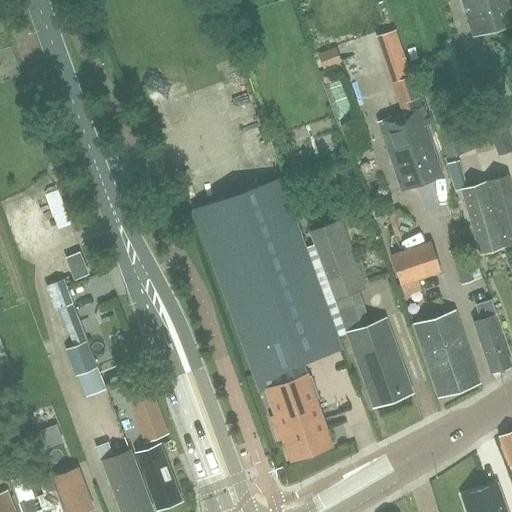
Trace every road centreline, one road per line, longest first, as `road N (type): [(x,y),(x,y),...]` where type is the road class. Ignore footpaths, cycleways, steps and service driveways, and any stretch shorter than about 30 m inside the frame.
road 1 (secondary): [(232,511),(178,346),(99,178),(36,0)]
road 2 (secondary): [(316,511),(511,394)]
